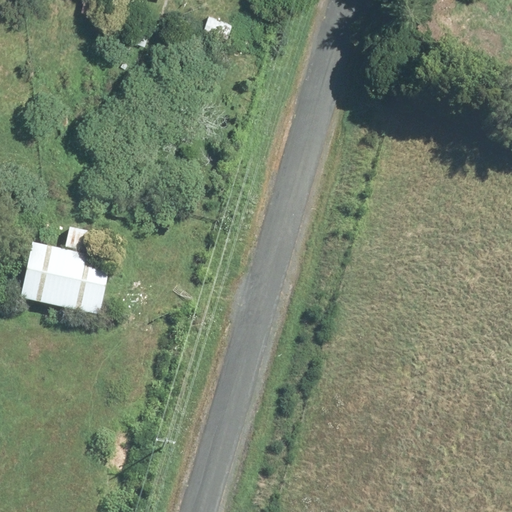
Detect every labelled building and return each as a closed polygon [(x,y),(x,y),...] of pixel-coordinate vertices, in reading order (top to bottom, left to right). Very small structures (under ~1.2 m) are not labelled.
[(99,0),(73,0),(72,13),(97,16),(99,0)] [(234,21),(202,12),(197,29),(229,38),(234,21)] [(150,29),(125,26),(123,46),(149,48),(150,29)] [(76,108),(53,108),(53,128),(76,128),(76,108)] [(98,233),(62,230),(60,251),(19,246),(11,303),(95,315),(104,254),(96,253),(98,233)]
